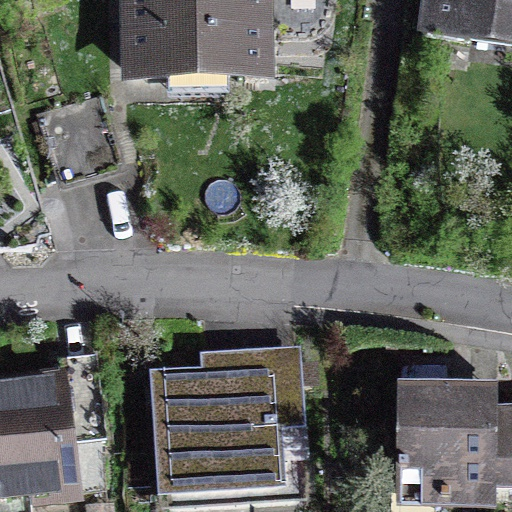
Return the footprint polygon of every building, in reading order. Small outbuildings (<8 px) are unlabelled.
[(278,0),(124,0),(124,71),(278,72),(278,0)] [(511,0),(425,0),(421,25),(511,40),(511,0)] [(108,94),(37,118),(54,185),(128,165),(108,94)] [(205,365),(154,366),(156,499),(309,497),(307,345),(204,346),(205,365)] [(77,366),(0,369),(0,500),(83,496),(77,366)] [(502,374),(401,372),(399,504),(501,506),(501,483),(511,482),(511,399),(502,400),(502,374)]
